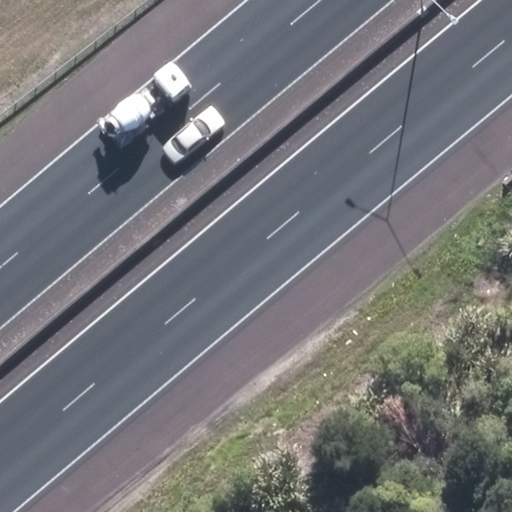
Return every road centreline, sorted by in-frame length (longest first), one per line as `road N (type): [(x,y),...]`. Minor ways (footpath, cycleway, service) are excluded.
road 1 (motorway): [(511,40),(0,472)]
road 2 (motorway): [(0,268),(324,0)]
